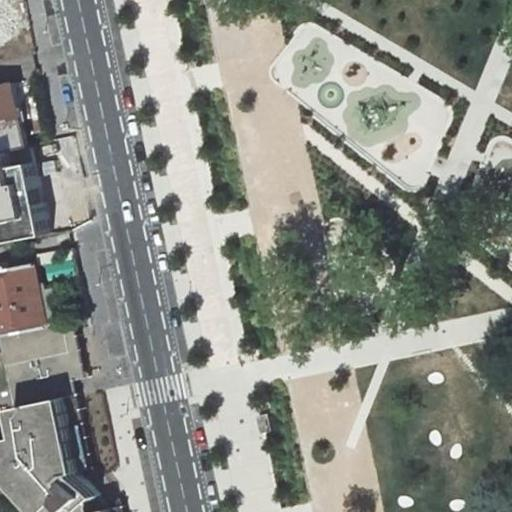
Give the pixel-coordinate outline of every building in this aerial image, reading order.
[(0,0),(0,35),(13,33),(6,0),(0,0)] [(0,153),(27,149),(11,83),(0,84),(0,153)] [(0,245),(35,239),(21,164),(0,168),(0,245)] [(77,247),(41,254),(55,323),(91,316),(77,247)] [(51,326),(39,264),(0,271),(0,333),(0,335),(4,336),(51,326)] [(96,467),(86,405),(81,380),(91,378),(80,323),(51,326),(4,336),(7,350),(68,337),(74,365),(65,367),(86,469),(106,492),(103,494),(115,507),(116,511),(127,511),(124,498),(120,493),(126,488),(119,480),(113,485),(96,467)] [(116,511),(115,507),(101,510),(98,499),(103,494),(84,472),(83,470),(86,469),(65,367),(74,365),(68,337),(7,350),(25,434),(20,436),(0,454),(0,459),(47,511),(53,511),(56,510),(58,511),(116,511)] [(273,413),(262,415),(266,433),(277,430),(273,413)]
